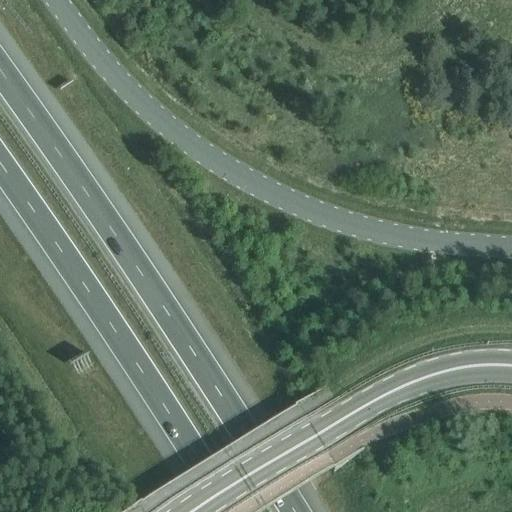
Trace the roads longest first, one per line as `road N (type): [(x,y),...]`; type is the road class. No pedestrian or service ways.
road 1 (unclassified): [(511,249),(382,232),(269,191),(158,122),(56,0)]
road 2 (motorway): [(293,511),(203,360),(0,67)]
road 3 (motorway): [(0,165),(74,260),(228,511)]
road 4 (tertiary): [(511,366),(440,373),(371,402),(195,511)]
